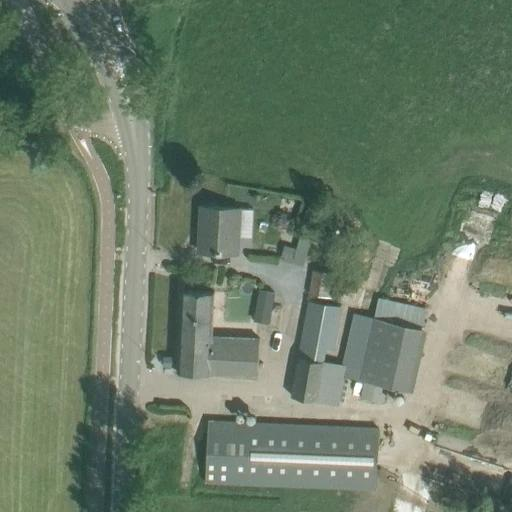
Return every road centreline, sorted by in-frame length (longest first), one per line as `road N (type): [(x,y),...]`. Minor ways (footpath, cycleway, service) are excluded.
road 1 (tertiary): [(122,511),(138,211),(133,126)]
road 2 (unclassified): [(133,126),(70,117),(16,0)]
road 3 (tertiary): [(133,126),(88,0)]
